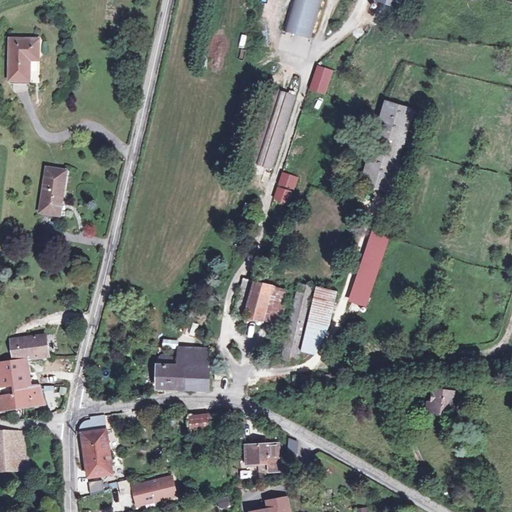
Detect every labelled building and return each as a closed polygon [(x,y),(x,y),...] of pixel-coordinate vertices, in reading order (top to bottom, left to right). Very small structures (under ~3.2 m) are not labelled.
[(295,0),(287,32),(311,39),(321,0),(295,0)] [(400,10),(403,0),(371,0),(400,10)] [(282,34),(281,40),(294,43),(295,37),(282,34)] [(6,78),(26,79),(26,57),(36,57),(36,37),(7,37),(6,78)] [(319,65),(311,90),(322,93),(330,69),(319,65)] [(273,88),(260,127),(283,134),(296,95),(273,88)] [(381,116),(375,137),(360,183),(389,192),(414,109),(386,101),(381,116)] [(375,137),(381,116),(368,112),(362,133),(375,137)] [(299,126),(295,139),(306,142),(310,130),(299,126)] [(272,170),(283,134),(260,127),(249,162),(272,170)] [(305,145),(294,142),(290,154),(301,158),(305,145)] [(65,167),(46,165),(39,211),(57,214),(61,186),(62,186),(65,167)] [(284,173),(280,186),(291,189),(295,177),(284,173)] [(279,189),(275,201),(286,204),(290,192),(279,189)] [(366,305),(390,237),(373,231),(349,299),(366,305)] [(246,256),(252,237),(239,233),(234,252),(246,256)] [(247,315),(256,282),(243,278),(234,312),(247,315)] [(262,320),(272,286),(256,282),(247,315),(262,320)] [(282,355),(297,359),(315,287),(299,283),(282,355)] [(287,290),(272,286),(262,320),(278,324),(287,290)] [(337,291),(317,286),(302,347),(313,350),(331,314),(337,291)] [(25,358),(31,358),(48,355),(47,335),(22,337),(19,359),(25,358)] [(14,338),(12,360),(19,359),(22,337),(14,338)] [(163,348),(178,349),(179,340),(164,339),(163,348)] [(158,389),(195,390),(196,369),(210,370),(211,351),(182,350),(182,358),(181,368),(159,367),(158,389)] [(181,368),(182,358),(160,357),(159,367),(181,368)] [(0,360),(0,402),(1,410),(22,408),(20,394),(27,394),(27,388),(30,388),(25,358),(19,359),(12,360),(0,360)] [(30,388),(39,387),(31,358),(25,358),(30,388)] [(196,369),(195,390),(209,390),(210,370),(196,369)] [(339,383),(338,374),(319,376),(320,384),(339,383)] [(309,386),(310,376),(294,375),(293,385),(309,386)] [(20,394),(22,408),(44,406),(39,387),(30,388),(27,388),(27,394),(20,394)] [(459,400),(459,392),(436,391),(435,405),(431,404),(430,414),(452,415),(453,399),(459,400)] [(210,430),(208,414),(188,417),(190,432),(210,430)] [(105,430),(103,416),(86,418),(77,424),(74,430),(75,435),(82,434),(105,430)] [(245,438),(244,424),(232,424),(233,438),(245,438)] [(116,428),(105,430),(82,434),(89,475),(123,468),(116,428)] [(23,431),(14,432),(19,471),(28,470),(23,431)] [(0,472),(19,471),(14,432),(0,433),(0,472)] [(297,454),(299,439),(289,438),(288,454),(297,454)] [(281,472),(278,445),(246,446),(247,465),(268,464),(269,473),(281,472)] [(172,477),(133,486),(138,506),(177,496),(172,477)] [(91,493),(103,491),(102,480),(89,482),(91,493)] [(118,482),(121,492),(131,490),(128,480),(118,482)] [(259,506),(258,506),(259,511),(289,511),(286,494),(266,497),(268,506),(261,507),(259,506)]
